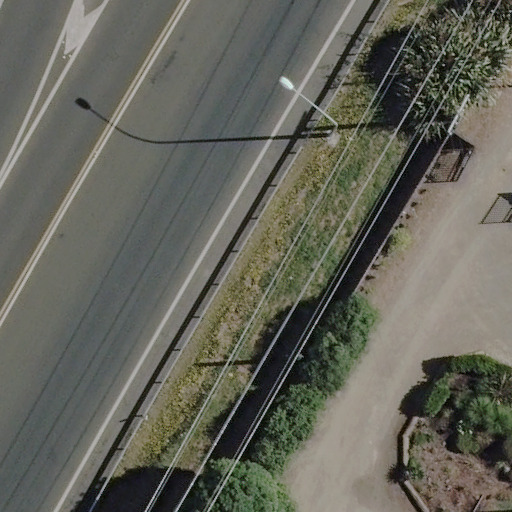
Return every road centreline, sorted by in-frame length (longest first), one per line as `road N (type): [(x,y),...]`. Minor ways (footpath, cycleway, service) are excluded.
road 1 (primary): [(0,319),(189,0)]
road 2 (primary): [(0,225),(28,44),(43,0)]
